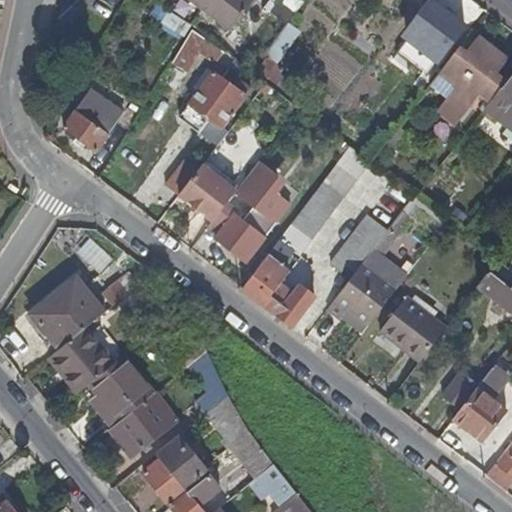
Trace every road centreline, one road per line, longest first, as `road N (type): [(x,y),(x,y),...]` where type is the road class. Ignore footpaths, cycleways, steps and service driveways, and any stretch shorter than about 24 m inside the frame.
road 1 (residential): [(61,178),(156,244),(491,511)]
road 2 (residential): [(27,0),(5,104),(30,149),(61,178)]
road 3 (residential): [(99,511),(0,391)]
